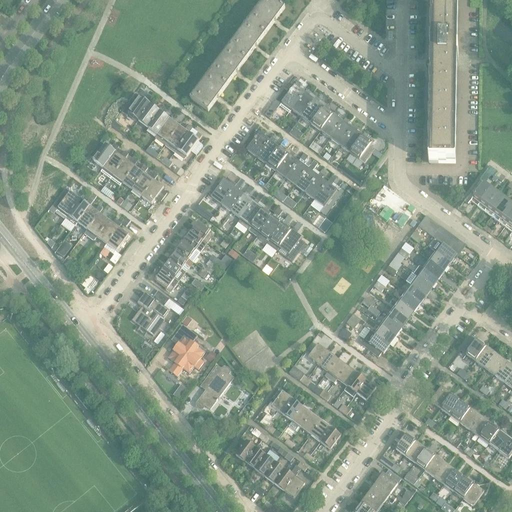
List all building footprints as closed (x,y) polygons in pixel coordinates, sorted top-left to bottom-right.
[(264,0),(248,22),(265,35),(285,9),(279,5),(274,1),(272,0),(264,0)] [(456,0),(432,0),(430,164),(454,165),(456,0)] [(248,22),(229,48),(246,61),(265,35),(248,22)] [(229,48),(210,74),(227,87),(246,61),(229,48)] [(208,112),(216,101),(227,87),(210,74),(190,100),(208,112)] [(304,94),(298,90),(301,86),(297,83),(279,107),(289,114),(291,111),(292,111),(304,94)] [(307,91),(304,94),(292,111),(301,118),(314,101),(308,97),(310,94),(307,91)] [(138,122),(150,106),(154,101),(150,98),(146,103),(140,98),(139,100),(134,96),(121,113),(127,117),(129,115),(138,122)] [(316,98),(314,101),(301,118),(311,126),(324,108),(323,108),(318,104),(320,101),(316,98)] [(326,105),(323,108),(324,108),(311,126),(321,133),(333,116),(333,115),(327,111),(330,108),(326,105)] [(160,113),(150,106),(138,122),(148,129),(160,113)] [(336,112),(333,115),(333,116),(321,133),(330,140),(343,123),(337,118),(339,115),(336,112)] [(169,120),(160,113),(148,129),(157,136),(169,120)] [(345,119),(343,123),(330,140),(340,147),(353,130),(352,130),(347,125),(349,122),(345,119)] [(165,147),(179,127),(169,120),(157,136),(155,140),(164,147),(165,147)] [(174,154),(189,134),(192,129),(188,126),(184,131),(179,127),(165,147),(174,154)] [(355,126),(352,130),(353,130),(340,147),(350,154),(362,137),(356,133),(359,129),(355,127),(355,126)] [(246,151),(257,159),(269,141),(263,137),(266,134),(262,131),(246,151)] [(186,158),(199,142),(198,141),(202,136),(198,133),(194,138),(189,134),(174,154),(184,161),(186,158)] [(368,137),(365,134),(364,134),(362,137),(350,154),(364,165),(375,150),(370,147),(372,144),(366,140),(368,137)] [(271,138),(269,141),(257,159),(266,166),(279,149),(273,144),(275,141),(271,138)] [(314,143),(311,147),(317,153),(321,149),(314,143)] [(93,162),(103,169),(115,153),(119,148),(115,145),(111,150),(105,146),(93,162)] [(281,145),(279,149),(266,166),(276,173),(288,156),(283,151),(285,148),(281,145)] [(115,153),(103,169),(100,173),(110,180),(125,160),(128,155),(124,152),(121,157),(115,153)] [(291,152),(288,156),(276,173),(286,180),(298,163),(292,159),(295,155),(291,153),(291,152)] [(130,164),(125,160),(110,180),(120,187),(122,184),(134,167),(138,162),(134,159),(130,164)] [(300,160),(298,163),(286,180),(295,187),(308,170),(302,166),(304,162),(300,160)] [(132,191),(144,174),(148,169),(144,166),(140,171),(134,167),(122,184),(132,191)] [(310,167),(308,170),(295,187),(305,194),(317,177),(311,173),(314,170),(310,167)] [(153,182),(144,174),(132,191),(141,198),(153,182)] [(320,174),(317,177),(305,194),(314,202),(327,184),(321,180),(324,177),(320,174)] [(211,198),(221,206),(234,189),(228,185),(231,181),(226,178),(220,186),(215,193),(211,198)] [(335,194),(337,192),(331,187),(333,184),(329,181),(327,184),(314,202),(324,209),(331,199),(333,201),(337,196),(335,194)] [(480,181),(467,197),(471,200),(470,202),(478,208),(491,189),(484,184),(483,184),(480,181)] [(163,189),(153,182),(141,198),(151,205),(156,199),(162,191),(163,189)] [(215,183),(210,190),(215,193),(220,186),(215,183)] [(273,189),(267,185),(264,189),(270,193),(273,189)] [(231,213),(243,196),(238,192),(240,188),(236,186),(234,189),(221,206),(231,213)] [(111,198),(115,193),(105,187),(101,192),(111,198)] [(65,220),(80,200),(83,195),(79,192),(76,197),(65,189),(53,206),(58,209),(55,213),(65,220)] [(491,189),(478,208),(484,213),(498,194),(491,189)] [(162,191),(156,199),(160,202),(166,194),(162,191)] [(246,193),(243,196),(231,213),(241,220),(253,203),(247,199),(250,196),(246,193)] [(498,194),(484,213),(491,218),(505,199),(498,194)] [(85,204),(80,200),(65,220),(75,227),(77,224),(89,207),(93,202),(89,199),(85,204)] [(505,199),(491,218),(498,223),(511,205),(505,199)] [(253,203),(241,220),(250,227),(263,211),(263,210),(265,207),(256,200),(253,203)] [(125,201),(121,207),(128,212),(132,206),(125,201)] [(511,204),(511,205),(498,223),(505,228),(511,218),(511,204)] [(95,212),(89,207),(77,224),(87,231),(99,215),(99,214),(102,210),(99,207),(95,212)] [(273,218),(272,217),(267,213),(269,210),(265,207),(263,210),(263,211),(250,227),(248,231),(257,238),(273,218)] [(267,245),(282,225),(284,221),(275,214),(272,217),(273,218),(257,238),(267,245)] [(109,222),(99,215),(87,231),(84,234),(94,241),(97,238),(109,222)] [(423,231),(431,220),(426,217),(418,227),(423,231)] [(122,224),(121,225),(126,228),(130,222),(126,219),(122,224)] [(428,234),(436,224),(431,220),(423,231),(428,234)] [(114,226),(109,222),(97,238),(106,245),(118,229),(121,225),(122,224),(118,221),(114,226)] [(292,232),(286,227),(288,224),(285,222),(284,221),(282,225),(267,245),(277,253),(277,252),(292,232)] [(214,235),(200,224),(196,230),(194,228),(191,232),(203,241),(207,244),(214,235)] [(433,238),(440,228),(436,224),(428,234),(433,238)] [(305,241),(302,239),(295,235),(298,231),(294,229),(294,228),(292,232),(277,252),(285,258),(287,258),(289,256),(298,244),(301,246),(305,241)] [(437,242),(445,231),(440,228),(433,238),(437,242)] [(128,236),(118,229),(106,245),(104,249),(114,256),(128,236)] [(207,244),(203,241),(191,232),(189,230),(184,236),(187,238),(184,242),(196,251),(200,254),(207,244)] [(442,245),(450,235),(445,231),(437,242),(441,244),(442,245)] [(447,249),(455,238),(450,235),(442,245),(447,249)] [(452,252),(460,242),(455,238),(447,249),(452,252)] [(196,251),(184,242),(181,240),(177,246),(179,248),(177,252),(189,261),(193,264),(200,254),(196,251)] [(220,246),(225,250),(229,245),(224,242),(220,246)] [(457,256),(464,245),(460,242),(452,252),(457,256)] [(447,249),(442,245),(441,244),(435,253),(450,265),(457,256),(452,252),(447,249)] [(60,248),(55,254),(63,259),(67,254),(60,248)] [(189,261),(177,252),(174,250),(170,256),(172,258),(169,262),(171,263),(182,271),(185,273),(193,264),(189,261)] [(213,256),(218,260),(221,255),(217,251),(213,256)] [(450,265),(435,253),(429,261),(444,273),(450,265)] [(206,266),(210,269),(214,265),(209,261),(206,266)] [(444,273),(429,261),(423,269),(438,281),(444,273)] [(178,283),(185,273),(182,271),(171,263),(167,268),(165,267),(162,271),(164,273),(174,280),(178,283)] [(178,283),(174,280),(164,273),(162,271),(159,269),(155,276),(157,278),(155,281),(166,290),(166,291),(170,294),(178,283)] [(438,281),(423,269),(417,277),(432,289),(438,281)] [(199,275),(203,279),(207,274),(202,271),(199,275)] [(432,289),(417,277),(412,274),(406,282),(410,286),(426,297),(432,289)] [(85,276),(79,285),(86,289),(86,290),(92,281),(85,276)] [(191,285),(196,289),(200,284),(195,280),(191,285)] [(426,297),(410,286),(404,294),(420,305),(426,297)] [(184,295),(189,298),(192,294),(188,290),(184,295)] [(142,308),(132,322),(140,327),(153,337),(165,321),(164,320),(169,312),(163,308),(145,294),(137,305),(142,308)] [(420,305),(404,294),(398,302),(414,313),(420,305)] [(169,300),(163,308),(169,312),(170,311),(179,318),(184,312),(169,300)] [(414,313),(398,302),(392,310),(408,322),(414,313)] [(408,322),(392,310),(386,319),(402,330),(408,322)] [(353,315),(349,320),(346,324),(354,330),(357,326),(353,323),(357,318),(353,315)] [(402,330),(386,319),(380,327),(396,338),(402,330)] [(174,352),(169,359),(176,364),(170,372),(177,377),(183,369),(189,374),(194,367),(198,370),(203,363),(199,360),(204,353),(195,346),(194,345),(194,346),(189,342),(188,342),(192,337),(187,333),(188,331),(183,327),(172,341),(179,346),(174,352)] [(396,338),(380,327),(374,335),(389,347),(396,338)] [(389,347),(374,335),(368,343),(383,355),(389,347)] [(475,363),(486,348),(476,341),(475,344),(470,340),(461,353),(466,355),(475,363)] [(308,359),(318,366),(328,353),(318,346),(308,359)] [(496,355),(486,348),(475,363),(485,370),(496,355)] [(338,360),(328,353),(318,366),(328,374),(338,360)] [(505,363),(496,355),(485,370),(495,377),(505,363)] [(347,368),(338,360),(328,374),(338,381),(347,368)] [(511,373),(511,367),(505,363),(495,377),(504,384),(511,373)] [(210,411),(234,379),(229,375),(229,374),(230,372),(229,370),(227,368),(224,368),(222,369),(221,370),(216,366),(202,385),(207,389),(196,404),(196,407),(197,409),(199,410),(201,410),(203,409),(205,407),(210,411)] [(357,375),(347,368),(338,381),(347,388),(357,375)] [(463,379),(467,375),(460,370),(457,375),(463,379)] [(367,382),(357,375),(347,388),(357,395),(367,382)] [(304,376),(300,382),(304,385),(308,379),(304,376)] [(308,379),(304,385),(308,388),(312,382),(308,379)] [(376,389),(367,382),(357,395),(366,402),(376,389)] [(431,403),(440,410),(451,396),(441,388),(431,403)] [(323,391),(319,397),(324,400),(328,394),(323,391)] [(272,408),(282,415),(292,400),(282,393),(272,408)] [(461,403),(451,396),(440,410),(450,417),(461,403)] [(302,408),(292,400),(282,415),(291,422),(302,408)] [(470,410),(461,403),(450,417),(460,424),(470,410)] [(343,405),(338,411),(343,414),(347,408),(343,405)] [(312,415),(302,408),(291,422),(301,430),(312,415)] [(480,417),(470,410),(460,424),(469,431),(480,417)] [(322,422),(312,415),(301,430),(311,437),(322,422)] [(490,424),(480,417),(469,431),(479,439),(490,424)] [(331,429),(322,422),(311,437),(321,444),(331,429)] [(499,431),(490,424),(479,439),(488,446),(499,431)] [(341,436),(331,429),(321,444),(330,451),(341,436)] [(509,439),(499,431),(488,446),(498,453),(509,439)] [(395,450),(405,457),(416,443),(406,436),(395,450)] [(511,455),(511,440),(509,439),(498,453),(508,460),(511,455)] [(235,456),(245,464),(256,449),(246,442),(235,456)] [(425,450),(416,443),(405,457),(415,465),(425,450)] [(256,449),(245,464),(255,471),(266,457),(256,449)] [(435,457),(425,450),(415,465),(424,472),(435,457)] [(266,457),(255,471),(265,478),(276,464),(266,457)] [(444,464),(435,457),(424,472),(434,479),(444,464)] [(285,471),(275,485),(284,493),(295,478),(301,470),(304,466),(300,463),(296,469),(295,468),(290,475),(285,471)] [(276,464),(265,478),(275,485),(285,471),(276,464)] [(454,472),(444,464),(434,479),(444,486),(454,472)] [(390,496),(401,481),(388,472),(385,476),(383,475),(375,485),(390,496)] [(464,479),(454,472),(444,486),(453,493),(464,479)] [(295,478),(284,493),(294,500),(305,485),(295,478)] [(474,486),(464,479),(453,493),(463,500),(474,486)] [(375,485),(368,494),(383,505),(390,496),(375,485)] [(484,493),(474,486),(463,500),(473,508),(484,493)] [(368,494),(361,504),(371,511),(377,511),(383,505),(368,494)] [(396,511),(400,511),(405,507),(400,503),(394,510),(396,511)]
